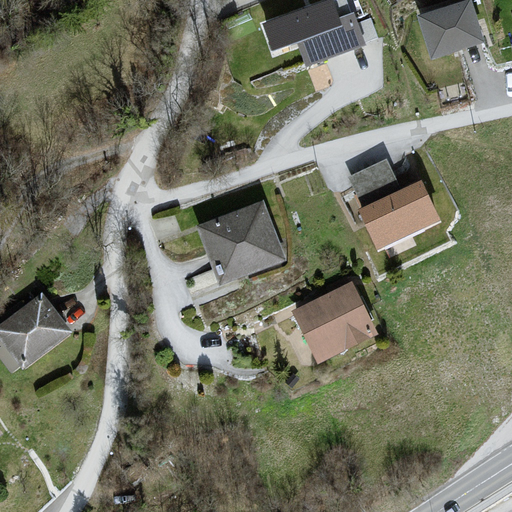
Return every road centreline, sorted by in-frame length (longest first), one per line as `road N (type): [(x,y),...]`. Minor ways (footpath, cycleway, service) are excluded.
road 1 (residential): [(128,195),(168,198),(312,153),(511,109)]
road 2 (residential): [(128,195),(114,240),(107,431),(67,511)]
road 3 (residential): [(200,0),(148,161),(128,195)]
